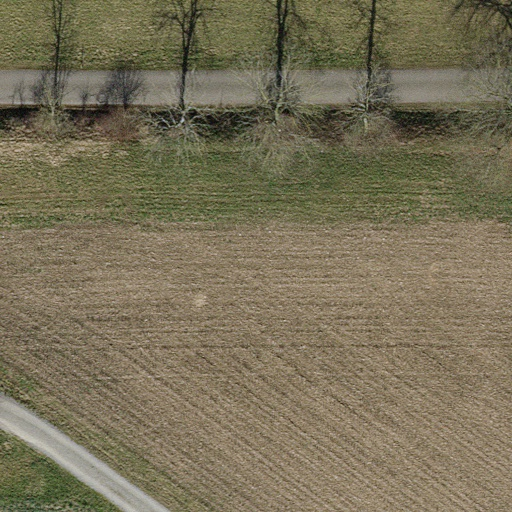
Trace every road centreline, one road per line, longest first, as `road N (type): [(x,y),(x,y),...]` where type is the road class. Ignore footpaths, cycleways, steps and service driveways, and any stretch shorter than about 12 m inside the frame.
road 1 (unclassified): [(511,82),(0,89)]
road 2 (track): [(0,415),(142,511)]
